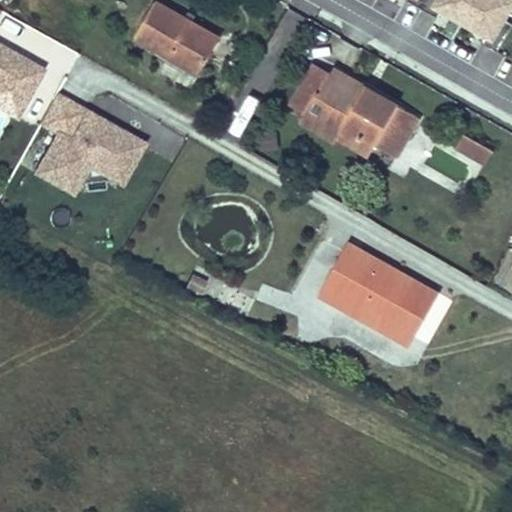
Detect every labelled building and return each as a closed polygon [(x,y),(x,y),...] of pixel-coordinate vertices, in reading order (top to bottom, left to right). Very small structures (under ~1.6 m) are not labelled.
[(156,0),(136,36),(200,73),(220,36),(156,0)] [(442,18),(447,9),(467,20),(477,0),(426,0),(423,7),(434,13),(442,18)] [(511,0),(477,0),(467,20),(489,31),(483,41),(494,46),(500,50),(511,27),(511,19),(509,18),(511,12),(511,0)] [(0,106),(21,119),(50,68),(0,40),(0,14),(2,12),(0,10),(0,106)] [(302,119),(336,139),(340,132),(355,140),(359,133),(375,142),(397,154),(418,116),(333,68),(330,74),(313,65),(291,104),(306,113),(302,119)] [(243,137),(258,97),(245,92),(230,133),(243,137)] [(149,142),(62,93),(44,126),(57,133),(36,170),(77,193),(93,165),(126,183),(149,142)] [(340,132),(336,139),(367,156),(375,142),(359,133),(355,140),(340,132)] [(463,135),(455,147),(483,163),(490,150),(463,135)] [(414,331),(436,293),(345,241),(316,293),(334,303),(336,299),(362,313),(367,304),(373,292),(385,299),(379,311),(414,331)] [(212,280),(196,272),(189,284),(205,293),(212,280)] [(336,299),(334,303),(407,345),(414,331),(379,311),(385,299),(373,292),(367,304),(362,313),(336,299)]
